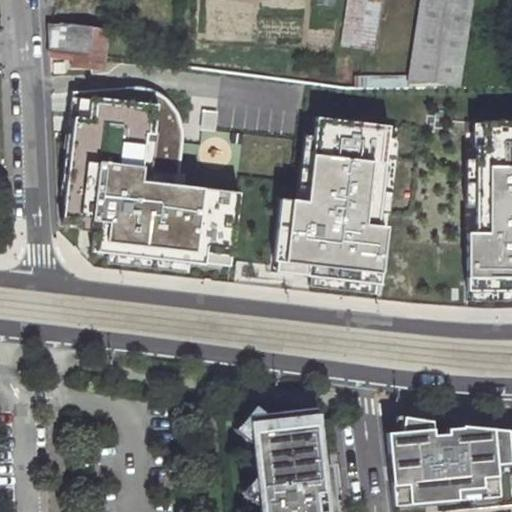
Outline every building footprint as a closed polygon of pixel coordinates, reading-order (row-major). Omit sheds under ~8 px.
[(377,0),(346,0),(341,46),(371,50),(377,0)] [(468,0),(419,0),(409,76),(457,83),(468,0)] [(104,62),(106,32),(71,29),(49,30),(50,56),(77,55),(78,60),(104,62)] [(64,64),(55,64),(55,76),(64,76),(64,64)] [(157,93),(131,88),(72,90),(59,224),(92,227),(90,250),(210,262),(211,252),(236,254),(243,189),(177,180),(183,137),(180,123),(172,105),(157,93)] [(511,119),(478,120),(478,143),(471,143),(471,157),(472,205),(472,231),(465,231),(465,288),(469,288),(511,288),(511,119)] [(478,143),(478,120),(468,120),(468,143),(471,143),(478,143)] [(283,191),(275,265),(302,268),(301,277),(374,284),(390,130),(316,122),(315,134),(309,193),(300,193),(283,191)] [(300,193),(309,193),(315,134),(306,133),(300,193)] [(236,254),(211,252),(210,262),(235,264),(236,254)] [(301,277),(302,268),(275,265),(274,274),(301,277)] [(511,305),(511,288),(469,288),(469,305),(511,305)] [(325,511),(314,406),(280,409),(281,421),(275,421),(256,405),(241,423),(251,432),(255,475),(248,484),(257,493),(259,511),(325,511)] [(399,432),(384,433),(391,506),(496,494),(495,473),(494,462),(509,461),(506,435),(506,429),(459,424),(459,426),(445,428),(445,432),(430,434),(429,420),(401,417),(399,432)] [(495,473),(510,472),(509,461),(494,462),(495,473)]
